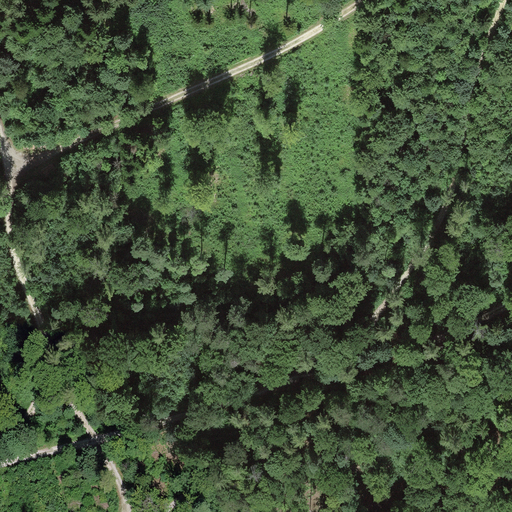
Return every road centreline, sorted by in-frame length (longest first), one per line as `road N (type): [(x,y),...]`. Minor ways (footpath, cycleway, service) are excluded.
road 1 (track): [(155,511),(297,419),(342,370),(438,218),(465,100),(501,0)]
road 2 (track): [(511,303),(445,341),(0,464)]
road 3 (track): [(0,141),(19,274),(131,511)]
road 4 (track): [(359,0),(256,60),(8,169)]
road 5 (track): [(0,459),(35,409),(45,341)]
